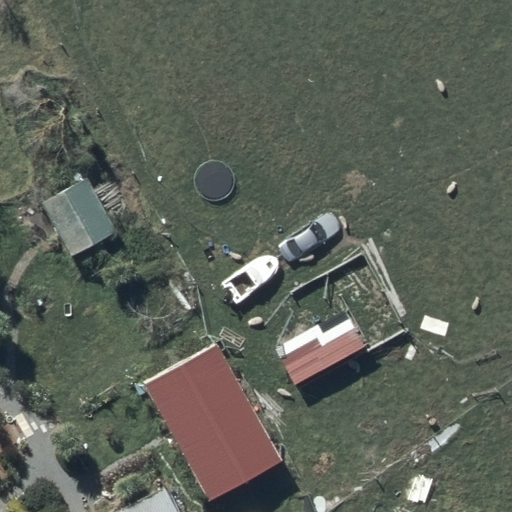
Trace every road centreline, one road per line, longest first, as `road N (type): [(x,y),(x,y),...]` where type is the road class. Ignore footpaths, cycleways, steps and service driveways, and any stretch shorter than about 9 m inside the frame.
road 1 (residential): [(439,507),(511,221)]
road 2 (residential): [(511,56),(290,0)]
